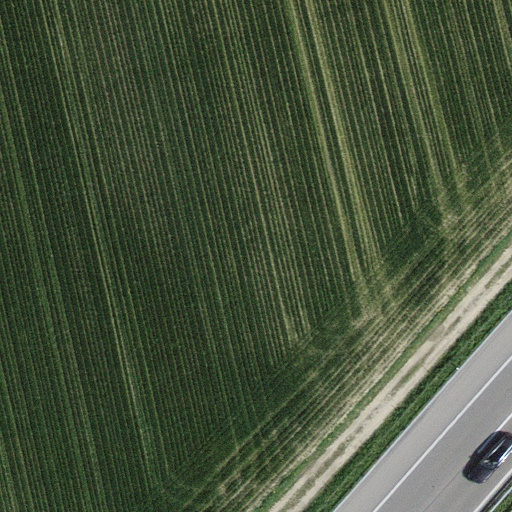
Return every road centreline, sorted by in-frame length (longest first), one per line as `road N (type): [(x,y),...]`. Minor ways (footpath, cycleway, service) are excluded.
road 1 (track): [(511,259),(283,511)]
road 2 (motorway): [(511,414),(425,511)]
